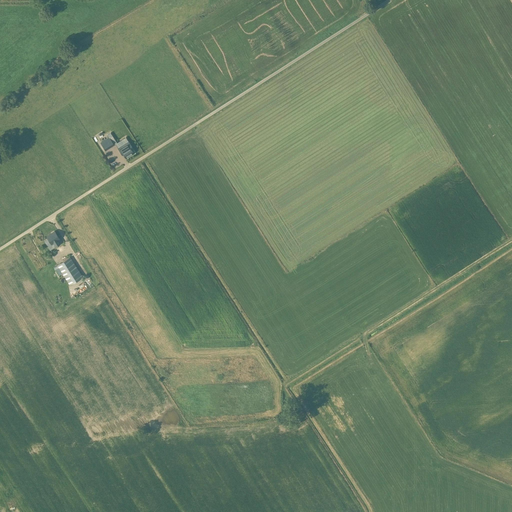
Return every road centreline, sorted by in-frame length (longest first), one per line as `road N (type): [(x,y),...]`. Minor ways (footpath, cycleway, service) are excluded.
road 1 (unclassified): [(0,250),(396,0)]
road 2 (track): [(0,109),(63,55),(154,0)]
road 3 (track): [(365,333),(511,239)]
